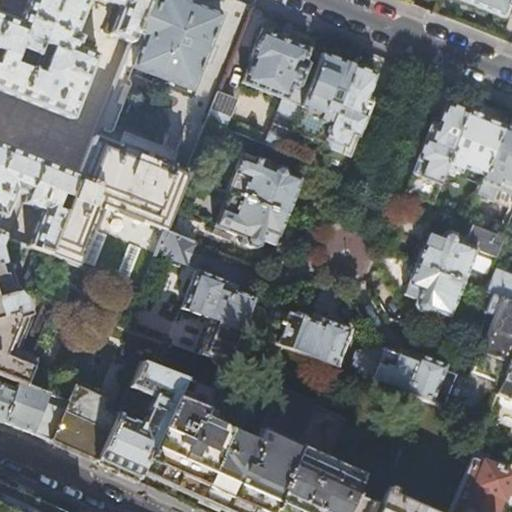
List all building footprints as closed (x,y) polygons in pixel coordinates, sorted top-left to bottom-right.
[(87,0),(96,0),(118,8),(107,35),(129,44),(145,0),(0,0),(0,219),(2,220),(13,193),(23,197),(20,205),(39,212),(26,247),(36,251),(45,255),(76,176),(0,145),(0,92),(70,121),(96,56),(76,48),(80,38),(74,35),(87,0)] [(156,0),(157,0),(156,0),(145,0),(129,44),(120,64),(190,91),(220,15),(194,5),(182,0),(156,0)] [(459,0),(486,11),(502,17),(508,0),(459,0)] [(291,129),(316,67),(302,61),(307,50),(282,40),(259,31),(246,62),(248,63),(240,83),(281,100),(264,145),(282,152),(291,129)] [(321,55),(316,67),(291,129),(324,142),(352,68),(336,61),(321,55)] [(365,73),(352,68),(324,142),(322,146),(348,157),(369,103),(363,101),(372,76),(365,73)] [(215,96),(205,122),(223,129),(233,103),(215,96)] [(444,167),(466,112),(450,106),(443,104),(433,129),(427,126),(402,191),(430,202),(444,167)] [(483,175),(502,127),(502,126),(483,119),(466,112),(444,167),(460,173),(462,167),(483,175)] [(223,129),(205,122),(192,154),(222,167),(235,134),(223,129)] [(511,130),(502,126),(502,127),(483,175),(475,194),(511,208),(511,130)] [(88,147),(76,176),(45,255),(75,266),(88,233),(90,233),(98,213),(96,212),(99,206),(115,212),(114,215),(137,224),(138,221),(162,231),(183,176),(115,150),(112,157),(88,147)] [(251,163),(238,198),(285,216),(293,195),(292,194),(296,185),(284,180),(286,176),(284,169),(277,166),(273,168),(272,165),(268,164),(266,164),(264,166),(263,168),(251,163)] [(285,216),(238,198),(225,231),(237,236),(236,239),(236,241),(239,243),(241,244),(244,243),(245,246),(253,249),(259,246),(261,241),(273,246),(276,236),(277,236),(280,228),(285,216)] [(422,244),(414,264),(461,283),(474,249),(494,257),(500,238),(470,226),(463,243),(463,241),(462,238),(459,237),(457,237),(455,238),(453,234),(446,232),(440,235),(438,239),(426,235),(424,240),(422,244)] [(192,242),(162,231),(154,252),(183,264),(192,242)] [(0,377),(16,383),(21,385),(30,362),(11,354),(23,324),(20,314),(19,314),(14,299),(13,299),(0,256),(0,243),(2,238),(0,237),(0,377)] [(33,285),(45,255),(36,251),(25,281),(33,285)] [(461,283),(414,264),(406,285),(406,286),(403,295),(415,300),(413,305),(415,311),(422,314),(426,313),(427,314),(429,316),(431,317),(433,316),(435,314),(436,312),(447,317),(461,283)] [(232,352),(239,330),(249,305),(251,300),(242,296),(222,289),(225,283),(195,271),(181,309),(212,321),(205,342),(232,352)] [(511,302),(511,277),(494,271),(491,280),(486,293),(489,294),(511,302)] [(486,293),(491,280),(485,278),(480,290),(486,293)] [(511,302),(489,294),(483,311),(491,314),(487,325),(482,323),(479,332),(477,337),(482,339),(477,351),(506,362),(511,346),(511,302)] [(33,331),(41,333),(53,302),(44,299),(33,331)] [(249,305),(239,330),(335,367),(349,330),(328,322),(320,319),(317,326),(306,322),(307,320),(304,315),(295,312),(290,314),(289,315),(286,314),(279,332),(268,327),(261,310),(249,305)] [(119,361),(136,369),(138,365),(151,370),(161,345),(130,333),(119,361)] [(349,372),(370,381),(382,350),(359,346),(349,372)] [(511,346),(506,362),(498,384),(495,393),(511,400),(511,346)] [(394,354),(382,350),(370,381),(441,407),(448,387),(437,383),(444,369),(445,366),(414,355),(412,360),(394,354)] [(498,384),(506,362),(477,351),(468,373),(498,384)] [(138,365),(136,369),(127,389),(140,395),(128,422),(114,416),(93,462),(113,471),(134,481),(139,469),(156,433),(173,397),(203,410),(211,392),(190,384),(185,395),(177,391),(181,381),(151,370),(138,365)] [(454,373),(444,369),(437,383),(448,387),(454,373)] [(47,376),(41,393),(66,403),(48,442),(73,453),(93,462),(114,416),(115,415),(100,409),(104,401),(47,376)] [(41,393),(21,385),(16,383),(12,392),(0,387),(0,422),(21,430),(31,434),(48,442),(66,403),(41,393)] [(172,441),(156,433),(139,469),(168,481),(229,508),(236,511),(266,511),(313,404),(278,387),(252,445),(197,419),(194,426),(215,436),(206,456),(196,451),(191,463),(179,457),(180,453),(169,448),(172,441)] [(345,420),(313,404),(266,511),(343,511),(350,496),(359,475),(328,461),(345,420)] [(501,499),(511,474),(485,463),(489,455),(475,449),(448,511),(495,511),(498,504),(500,499),(501,499)] [(384,488),(376,506),(374,511),(426,511),(387,494),(388,490),(384,488)] [(0,511),(41,511),(38,511),(0,492),(0,511)] [(374,511),(376,506),(350,496),(343,511),(374,511)]
